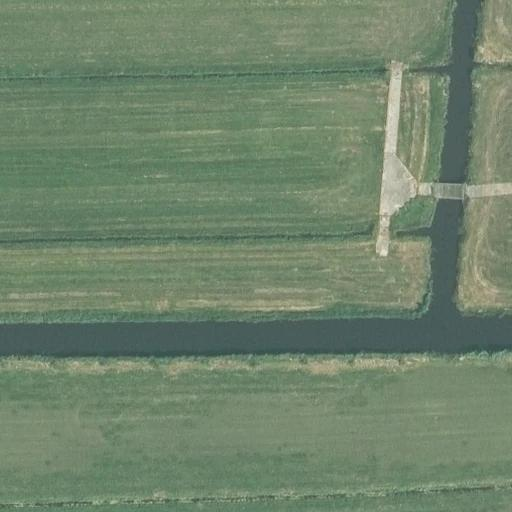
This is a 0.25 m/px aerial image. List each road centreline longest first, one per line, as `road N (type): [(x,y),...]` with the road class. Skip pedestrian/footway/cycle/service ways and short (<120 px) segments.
road 1 (track): [(401,0),(394,198)]
road 2 (track): [(383,252),(394,198),(511,191)]
